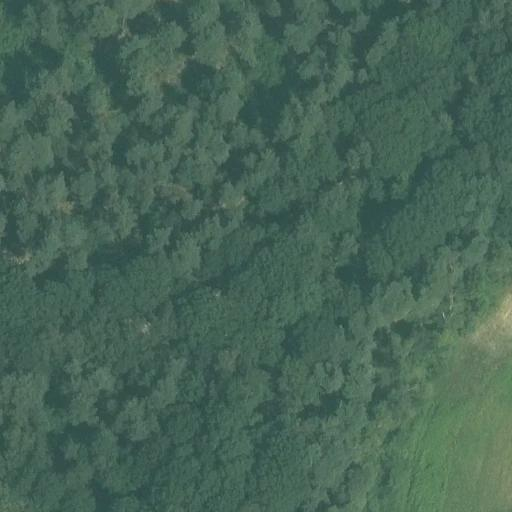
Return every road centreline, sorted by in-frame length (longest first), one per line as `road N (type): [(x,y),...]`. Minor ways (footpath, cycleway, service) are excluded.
road 1 (track): [(231,304),(508,0)]
road 2 (track): [(231,304),(139,333),(0,343)]
road 3 (track): [(231,304),(199,511)]
